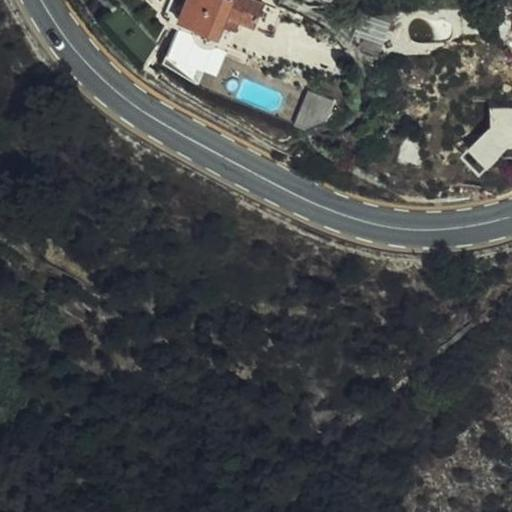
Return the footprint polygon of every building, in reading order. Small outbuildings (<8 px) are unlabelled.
[(168,15),(173,0),(152,0),(161,4),(161,5),(159,10),(165,13),(168,15)] [(218,40),(219,36),(230,9),(245,15),(250,0),(173,0),(168,15),(188,23),(187,26),(187,27),(210,37),(218,40)] [(511,8),(504,9),(507,19),(507,22),(501,23),(508,37),(511,36),(511,8)] [(308,88),(298,123),(326,131),(336,95),(308,88)] [(484,96),(482,127),(511,128),(511,92),(496,92),(496,96),(484,96)]
